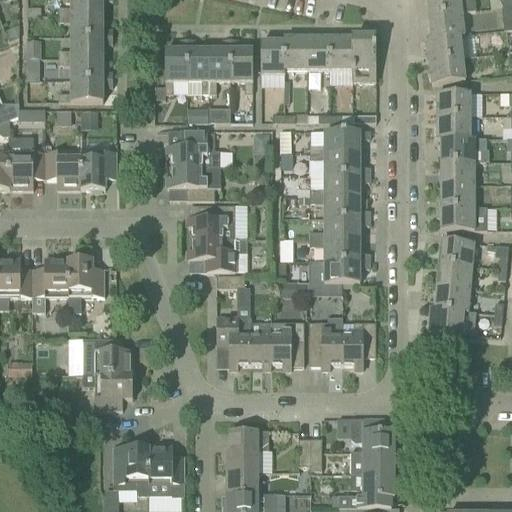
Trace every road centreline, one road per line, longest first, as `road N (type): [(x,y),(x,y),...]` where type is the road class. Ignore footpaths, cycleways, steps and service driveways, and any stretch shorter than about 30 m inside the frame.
road 1 (residential): [(395,404),(398,28),(395,12),(353,0)]
road 2 (residential): [(204,403),(138,241),(119,226),(0,227)]
road 3 (residential): [(204,403),(395,404)]
road 4 (unknown): [(113,226),(143,211),(143,138),(133,127)]
